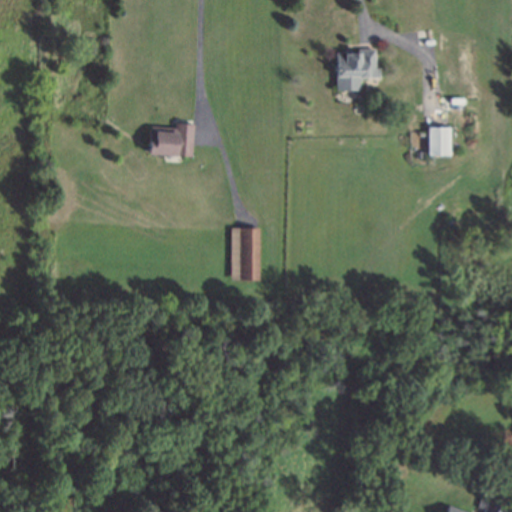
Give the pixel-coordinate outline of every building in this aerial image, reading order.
[(332,53),(332,91),(357,92),(357,78),(378,78),(379,69),(372,68),(372,50),(355,50),(355,53),(332,53)] [(193,125),(191,158),(147,155),(150,132),(173,133),(174,123),(193,125)] [(425,128),(425,156),(446,156),(447,128),(425,128)] [(229,229),(257,230),(257,281),(229,279),(229,229)] [(462,511),(446,507),(443,511),(503,511),(505,509),(478,497),(473,509),(479,510),(478,511),(462,511)]
